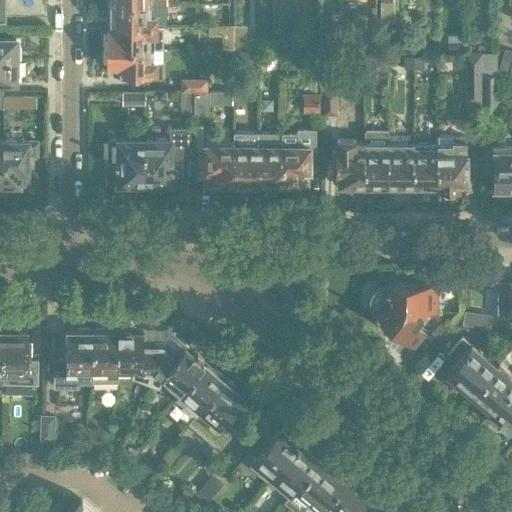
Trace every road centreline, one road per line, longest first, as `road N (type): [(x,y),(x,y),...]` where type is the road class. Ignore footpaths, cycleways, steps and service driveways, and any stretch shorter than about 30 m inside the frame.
road 1 (tertiary): [(503,511),(233,291)]
road 2 (residential): [(511,238),(312,238),(268,252),(233,291)]
road 3 (residential): [(68,256),(69,0)]
road 4 (tertiary): [(233,291),(169,259),(68,256)]
road 5 (residential): [(148,511),(104,476),(0,478)]
